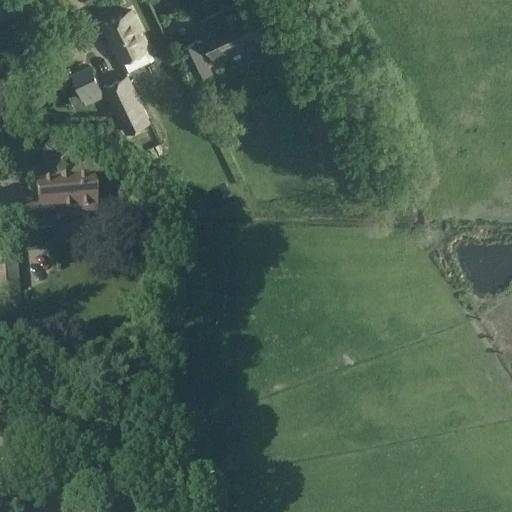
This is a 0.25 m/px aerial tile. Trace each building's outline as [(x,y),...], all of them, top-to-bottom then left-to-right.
[(271,39),(268,34),(270,33),(253,0),(247,0),(201,23),(218,58),(246,45),(249,50),(254,53),(260,54),(267,50),(270,45),(271,39)] [(154,58),(149,46),(132,11),(103,26),(120,61),(120,60),(126,71),(154,58)] [(213,71),(198,40),(182,47),(197,78),(213,71)] [(73,75),(81,91),(71,96),(77,108),(86,103),(87,104),(104,96),(91,66),(73,75)] [(129,74),(103,86),(126,134),(152,121),(129,74)] [(71,179),(58,180),(58,182),(36,184),(39,209),(27,210),(29,231),(53,229),(52,217),(95,213),(92,178),(71,180),(71,179)] [(0,310),(19,309),(15,257),(0,258),(0,310)]
